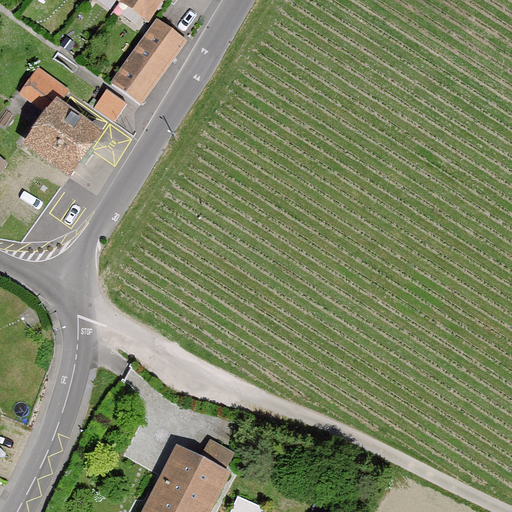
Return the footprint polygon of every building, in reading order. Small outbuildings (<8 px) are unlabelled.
[(120,0),(147,19),(160,0),(120,0)] [(184,42),(158,22),(114,83),(140,102),(184,42)] [(66,90),(37,70),(21,93),(50,112),(29,143),(70,171),(98,131),(57,103),(66,90)] [(107,91),(96,108),(115,121),(127,104),(107,91)] [(231,465),(238,446),(212,437),(205,455),(231,465)] [(199,461),(178,450),(164,477),(146,511),(208,511),(227,475),(199,461)] [(242,511),(259,511),(264,503),(241,494),(235,509),(242,511)]
